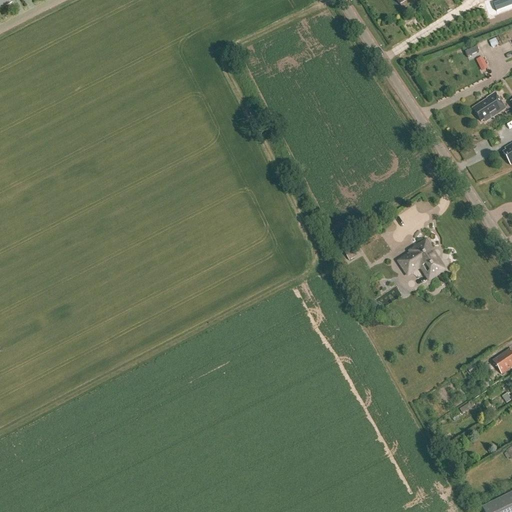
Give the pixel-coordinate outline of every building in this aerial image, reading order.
[(498,45),(495,39),(489,42),(491,48),(498,45)] [(479,53),(477,48),(465,53),(467,59),(479,53)] [(482,58),(476,61),(479,67),(485,64),(482,58)] [(505,110),(495,94),(487,99),(487,100),(473,109),(481,122),(484,121),(485,123),(505,110)] [(511,144),(505,149),(506,152),(503,154),(511,166),(511,165),(511,144)] [(429,280),(444,270),(436,258),(435,258),(433,255),(431,256),(424,244),(411,252),(412,254),(399,262),(406,273),(419,265),(429,280)] [(344,253),(349,262),(361,254),(356,245),(344,253)] [(511,351),(511,353),(509,351),(493,361),(501,374),(511,367),(511,351)] [(479,362),(467,369),(471,377),(483,369),(479,362)] [(506,404),(511,401),(507,394),(502,398),(506,404)] [(511,511),(511,492),(482,508),(483,511),(511,511)]
